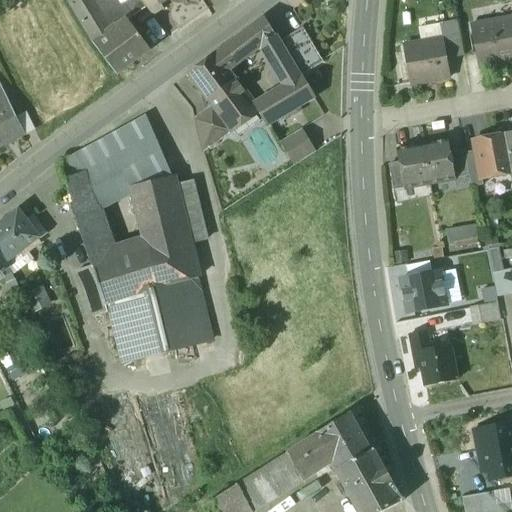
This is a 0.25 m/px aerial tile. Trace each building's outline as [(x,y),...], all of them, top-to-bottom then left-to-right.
[(114,0),(67,0),(94,44),(107,34),(103,26),(122,14),(114,0)] [(130,0),(114,0),(122,14),(103,26),(107,34),(116,28),(117,29),(128,21),(129,22),(133,18),(123,5),(130,0)] [(130,0),(123,5),(133,18),(146,9),(140,0),(130,0)] [(160,4),(159,5),(155,0),(140,0),(146,9),(154,18),(164,10),(160,4)] [(279,43),(280,43),(265,19),(256,26),(255,25),(254,26),(268,43),(261,49),(284,87),(288,93),(303,84),(300,78),(279,43)] [(511,19),(473,27),(481,68),(511,62),(511,19)] [(129,22),(128,21),(117,29),(116,28),(107,34),(94,44),(117,76),(151,51),(129,22)] [(458,22),(440,25),(442,40),(443,40),(447,61),(464,58),(458,22)] [(254,26),(215,55),(229,73),(261,49),(268,43),(254,26)] [(280,43),(279,43),(300,78),(324,64),(303,29),(280,43)] [(442,40),(404,47),(411,86),(450,79),(447,61),(443,40),(442,40)] [(215,55),(188,75),(198,88),(196,90),(203,100),(206,98),(207,100),(232,83),(234,81),(229,73),(215,55)] [(284,87),(257,104),(269,126),(271,125),(271,124),(286,116),(288,119),(300,112),(298,109),(311,100),(311,101),(313,99),(300,78),(303,84),(288,93),(284,87)] [(232,83),(207,100),(213,107),(227,126),(251,109),(232,83)] [(0,86),(0,147),(24,135),(0,86)] [(227,126),(213,107),(194,121),(202,153),(232,132),(227,126)] [(146,119),(61,164),(63,167),(61,168),(73,203),(70,207),(88,257),(112,250),(100,213),(133,196),(131,188),(174,178),(146,119)] [(302,130),(280,144),(295,167),(316,153),(302,130)] [(505,137),(475,143),(482,180),(511,174),(505,137)] [(448,142),(423,147),(430,185),(455,180),(451,155),(448,142)] [(423,147),(398,152),(400,165),(405,190),(430,185),(423,147)] [(465,152),(451,155),(455,180),(469,177),(465,152)] [(400,165),(389,167),(394,192),(405,190),(400,165)] [(174,178),(131,188),(133,196),(146,252),(151,250),(157,289),(196,279),(197,279),(190,247),(176,187),(174,178)] [(194,183),(176,187),(190,247),(208,243),(194,183)] [(18,211),(0,224),(0,255),(7,263),(39,239),(23,217),(18,211)] [(450,244),(478,238),(475,225),(447,231),(450,244)] [(511,267),(508,249),(499,251),(502,269),(511,267)] [(112,250),(88,257),(92,268),(94,268),(116,261),(112,250)] [(116,261),(94,268),(106,305),(108,304),(157,289),(151,250),(146,252),(116,261)] [(14,280),(7,263),(0,268),(0,269),(2,274),(1,275),(6,284),(14,280)] [(433,274),(431,263),(407,268),(409,279),(433,274)] [(106,305),(94,268),(80,272),(93,317),(107,312),(106,305)] [(511,271),(497,275),(501,297),(511,294),(511,271)] [(433,274),(409,279),(401,280),(408,314),(447,307),(440,273),(433,274)] [(196,279),(157,289),(108,304),(122,364),(211,342),(196,279)] [(43,291),(27,298),(35,314),(49,307),(43,291)] [(497,304),(472,309),(475,326),(501,322),(497,304)] [(450,347),(430,351),(427,333),(410,336),(413,355),(419,354),(426,387),(457,381),(450,347)] [(370,452),(349,415),(286,455),(303,482),(332,464),(358,511),(385,511),(402,503),(390,482),(391,481),(386,471),(384,472),(372,451),(370,452)] [(511,426),(511,424),(474,431),(478,450),(477,450),(481,473),(488,472),(490,482),(511,477),(511,426)] [(286,455),(236,487),(249,511),(255,511),(303,482),(286,455)] [(249,511),(236,487),(202,508),(204,511),(249,511)] [(497,493),(463,499),(465,511),(500,511),(499,505),(497,493)] [(511,511),(511,509),(511,503),(499,505),(500,511),(511,511)]
